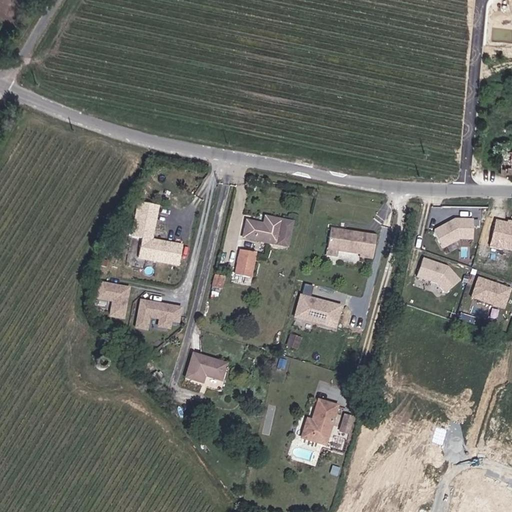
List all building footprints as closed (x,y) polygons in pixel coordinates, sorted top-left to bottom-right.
[(511,173),(510,163),(509,151),(498,152),(501,174),(511,173)] [(179,261),(182,244),(153,238),(159,205),(148,203),(139,202),(133,236),(142,237),(139,254),(179,261)] [(286,248),(292,224),(265,217),(261,234),(243,230),(241,237),(286,248)] [(511,221),(497,218),(492,245),(511,249),(511,221)] [(474,219),(454,219),(436,228),(445,247),(461,239),(473,240),(474,219)] [(376,241),(330,229),(327,248),(359,254),(359,257),(373,260),(376,241)] [(117,250),(120,242),(113,240),(111,248),(117,250)] [(247,279),(254,254),(237,249),(231,274),(247,279)] [(462,281),(450,266),(424,257),(417,277),(437,284),(445,294),(462,281)] [(511,291),(511,287),(479,277),(472,297),(506,309),(511,291)] [(131,286),(100,281),(97,299),(111,301),(109,316),(126,319),(131,286)] [(343,305),(300,293),(293,317),(337,328),(343,305)] [(183,306),(140,299),(135,327),(149,330),(151,320),(158,321),(156,328),(171,330),(173,323),(180,324),(183,306)] [(221,381),(226,364),(191,355),(185,380),(202,384),(203,377),(221,381)] [(320,397),(316,418),(309,416),(305,434),(330,440),(340,403),(320,397)]
